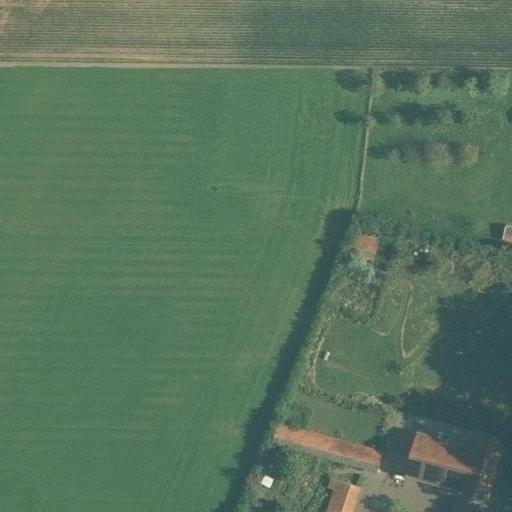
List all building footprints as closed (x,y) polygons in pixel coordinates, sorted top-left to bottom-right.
[(511,243),(511,228),(506,227),(503,241),(511,243)] [(357,232),(352,254),(374,258),(378,236),(357,232)] [(352,323),(329,314),(324,328),(347,336),(352,323)] [(333,371),(310,362),(305,376),(328,385),(333,371)] [(279,423),(274,443),(378,472),(383,453),(279,423)] [(405,431),(395,469),(408,473),(407,476),(466,491),(466,492),(489,498),(502,446),(480,440),(477,451),(405,431)] [(334,489),(324,511),(352,511),(362,488),(331,475),(326,487),(334,489)]
